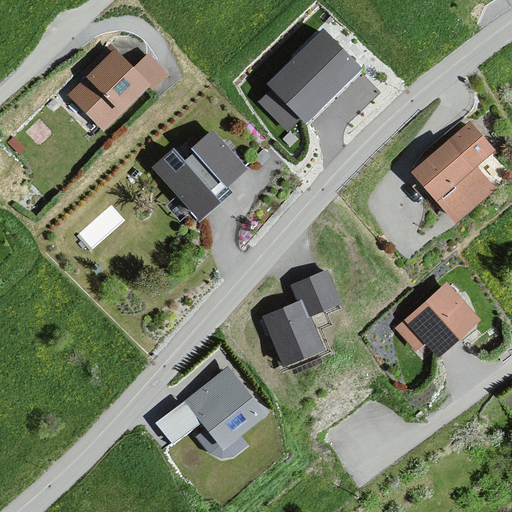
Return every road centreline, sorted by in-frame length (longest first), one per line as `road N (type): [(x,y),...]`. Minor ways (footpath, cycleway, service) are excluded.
road 1 (residential): [(511,32),(362,150),(79,466),(23,511)]
road 2 (residential): [(511,368),(369,458)]
